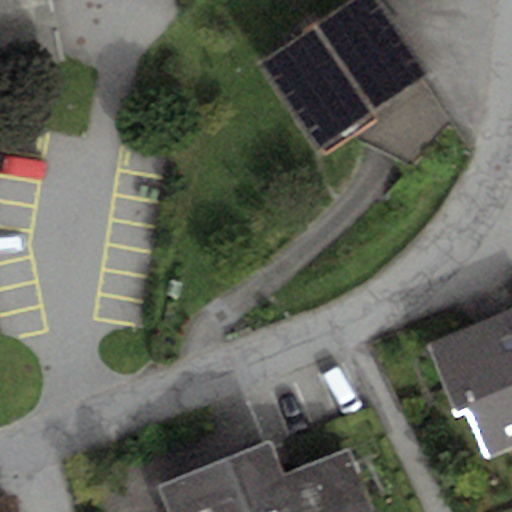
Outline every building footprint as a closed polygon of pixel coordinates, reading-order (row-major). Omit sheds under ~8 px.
[(422,82),(430,76),(375,0),(348,0),(254,68),(318,157),(350,133),(422,82)] [(452,122),(422,82),(350,133),(407,167),(452,122)] [(511,310),(425,346),(456,421),(467,416),(486,462),(511,451),(511,310)] [(373,511),(347,449),(284,475),(271,443),(159,488),(169,511),(373,511)] [(18,511),(16,494),(0,496),(0,511),(18,511)]
